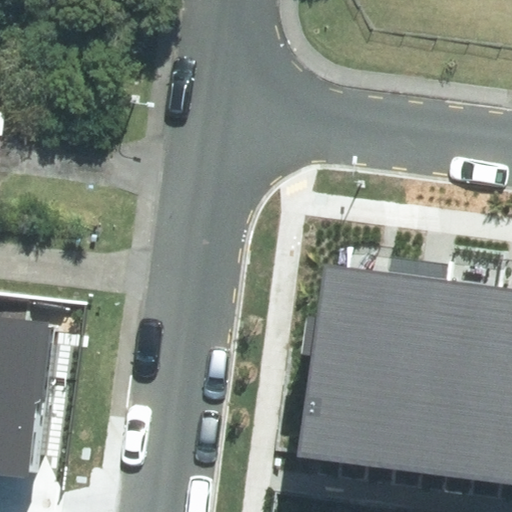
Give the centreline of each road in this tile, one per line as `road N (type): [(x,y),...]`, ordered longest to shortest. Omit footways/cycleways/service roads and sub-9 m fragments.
road 1 (residential): [(219,97),(164,511)]
road 2 (residential): [(511,139),(219,97)]
